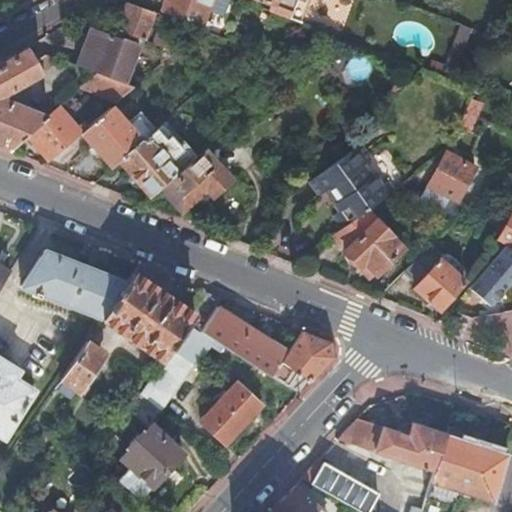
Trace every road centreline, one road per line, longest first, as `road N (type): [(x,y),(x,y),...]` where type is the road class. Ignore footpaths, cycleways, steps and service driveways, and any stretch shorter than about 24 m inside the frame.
road 1 (residential): [(0,177),(384,335)]
road 2 (residential): [(384,335),(222,511)]
road 3 (residential): [(384,335),(499,381)]
